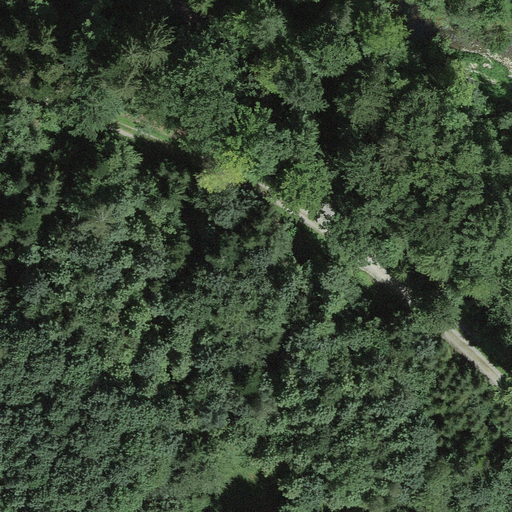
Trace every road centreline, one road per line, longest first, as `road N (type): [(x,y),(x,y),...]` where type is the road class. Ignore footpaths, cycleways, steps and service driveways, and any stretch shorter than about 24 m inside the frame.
road 1 (track): [(346,511),(106,370),(0,295)]
road 2 (track): [(348,237),(257,77),(169,0)]
road 3 (track): [(462,511),(348,237)]
road 4 (track): [(511,391),(348,237)]
